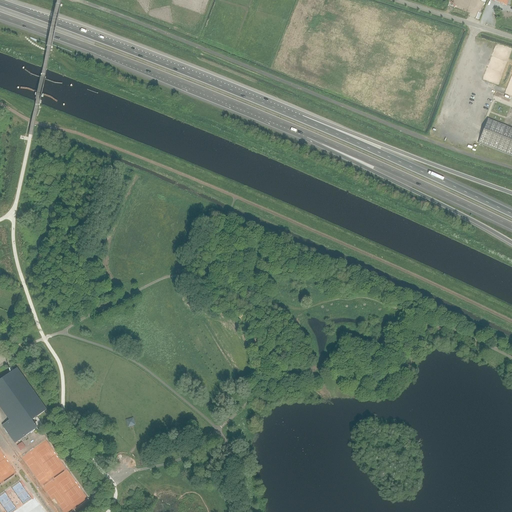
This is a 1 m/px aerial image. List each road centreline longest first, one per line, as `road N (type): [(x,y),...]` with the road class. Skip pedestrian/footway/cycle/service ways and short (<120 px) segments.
road 1 (unclassified): [(511,168),(75,0)]
road 2 (motorway): [(0,16),(308,133)]
road 3 (motorway): [(301,119),(0,2)]
road 4 (motorway): [(308,133),(511,243)]
road 5 (motorway): [(511,214),(301,119)]
road 6 (motorway): [(308,133),(511,226)]
road 7 (motorway): [(511,194),(301,119)]
road 8 (unclassified): [(395,0),(511,37)]
